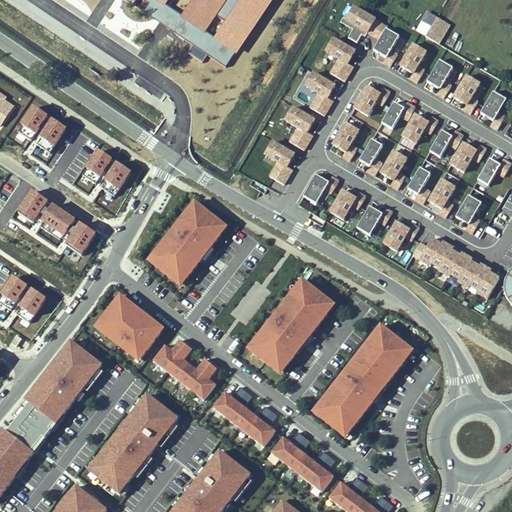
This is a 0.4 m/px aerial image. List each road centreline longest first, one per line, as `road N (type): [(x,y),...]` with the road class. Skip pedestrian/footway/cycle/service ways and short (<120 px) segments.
road 1 (unclassified): [(173,154),(400,291),(446,339)]
road 2 (unclassified): [(0,35),(173,154)]
road 3 (residential): [(27,369),(125,239)]
road 4 (residential): [(125,239),(0,157)]
